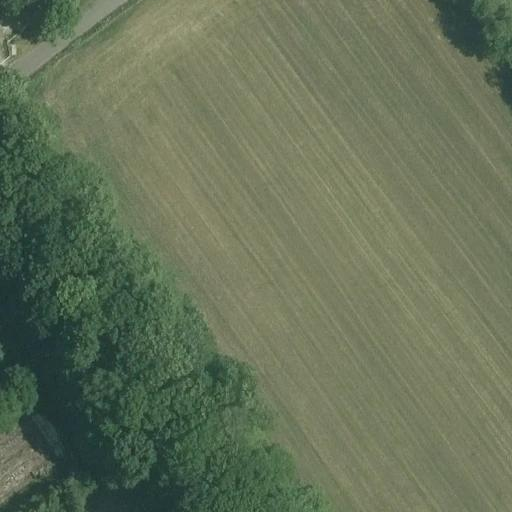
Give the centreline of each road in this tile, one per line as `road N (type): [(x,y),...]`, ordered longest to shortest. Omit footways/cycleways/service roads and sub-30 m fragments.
road 1 (unclassified): [(215,511),(0,199)]
road 2 (unclassified): [(0,86),(112,0)]
